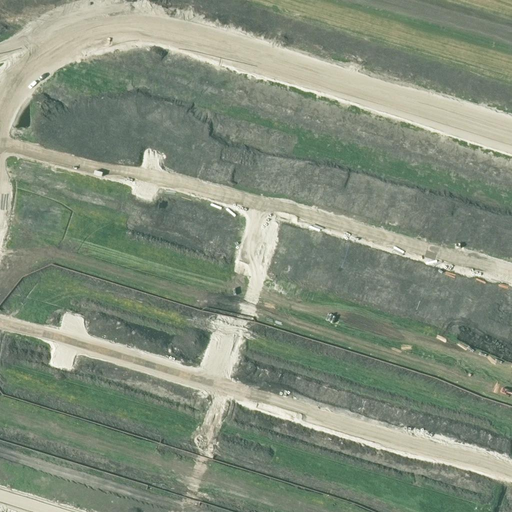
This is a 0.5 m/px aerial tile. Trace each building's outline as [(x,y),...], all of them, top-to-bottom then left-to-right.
[(102,92),(88,135),(96,138),(102,119),(127,126),(128,123),(134,124),(132,128),(151,134),(159,110),(134,102),(135,99),(121,95),(120,98),(102,92)] [(201,134),(193,162),(210,167),(213,158),(227,162),(228,157),(240,160),(238,166),(238,167),(244,148),(232,144),(231,147),(218,142),(219,139),(201,134)] [(322,180),(322,181),(334,184),(335,182),(347,185),(346,188),(347,188),(350,178),(347,177),(351,164),(354,165),(354,164),(329,157),(326,166),(329,167),(325,181),(322,180)] [(73,186),(69,198),(89,204),(87,208),(125,220),(131,202),(74,173),(70,186),(73,186)] [(376,174),(365,210),(366,210),(370,198),(381,202),(382,198),(393,201),(389,213),(378,209),(377,213),(378,213),(378,210),(389,214),(388,217),(389,217),(390,214),(406,219),(405,222),(406,219),(409,220),(409,219),(407,218),(414,194),(413,194),(413,195),(405,193),(406,190),(387,184),(388,178),(387,181),(376,178),(377,174),(376,174)] [(453,205),(445,234),(456,238),(457,235),(470,239),(474,227),(466,224),(471,211),(453,205)] [(160,211),(155,227),(167,231),(169,224),(187,230),(186,233),(195,236),(197,233),(206,236),(212,218),(181,209),(179,217),(160,211)] [(313,239),(290,232),(285,248),(293,251),(292,253),(300,255),(301,253),(308,255),(313,239)] [(320,265),(313,286),(328,290),(332,280),(342,283),(349,260),(333,255),(329,268),(320,265)] [(362,271),(359,281),(368,284),(367,286),(379,290),(380,287),(385,289),(388,279),(383,277),(387,262),(376,259),(371,274),(362,271)] [(410,271),(403,293),(420,299),(421,296),(429,299),(433,285),(425,283),(428,276),(410,271)] [(449,280),(442,303),(450,305),(452,298),(469,304),(473,289),(471,289),(471,287),(449,280)] [(43,291),(40,303),(47,305),(45,313),(62,319),(66,306),(79,310),(87,286),(76,282),(75,287),(67,285),(65,289),(53,286),(51,293),(43,291)] [(482,293),(477,310),(485,313),(483,320),(489,322),(491,314),(500,317),(500,316),(508,319),(511,307),(511,304),(505,302),(505,300),(497,297),(497,296),(491,294),(491,296),(482,293)] [(92,305),(86,322),(104,328),(105,326),(114,329),(116,322),(119,323),(119,324),(134,329),(139,313),(124,309),(103,303),(101,308),(92,305)] [(265,348),(258,371),(275,377),(276,371),(285,374),(292,351),(281,348),(279,353),(265,348)] [(43,358),(27,353),(24,361),(22,360),(19,368),(22,369),(19,377),(34,381),(32,386),(31,385),(28,393),(46,399),(53,377),(40,373),(42,367),(40,366),(43,358)] [(310,365),(303,387),(320,393),(325,378),(331,380),(335,366),(329,364),(327,370),(310,365)] [(78,368),(72,386),(87,390),(85,399),(97,402),(98,398),(109,401),(114,386),(103,383),(105,377),(95,373),(96,371),(94,370),(93,373),(90,372),(91,369),(90,369),(89,372),(78,368)] [(127,383),(122,401),(147,408),(146,412),(155,415),(160,398),(151,395),(152,391),(127,383)] [(387,413),(416,422),(422,404),(395,395),(397,388),(390,386),(391,385),(387,384),(382,400),(390,402),(387,413)] [(437,406),(434,416),(439,418),(436,429),(448,432),(454,413),(442,409),(442,408),(437,406)] [(454,413),(448,432),(460,436),(463,425),(469,427),(472,417),(466,415),(466,416),(454,413)] [(237,415),(231,433),(237,435),(235,442),(248,446),(249,444),(254,445),(258,432),(253,430),(256,421),(237,415)] [(486,422),(483,431),(488,433),(485,444),(497,447),(503,428),(491,424),(491,423),(486,422)] [(511,430),(503,428),(497,447),(509,451),(511,440),(511,430)] [(273,429),(266,451),(277,455),(278,450),(298,456),(302,441),(295,438),(296,436),(273,429)] [(312,436),(304,461),(321,466),(321,465),(333,468),(337,453),(326,450),(329,441),(312,436)] [(352,449),(346,472),(362,477),(361,480),(372,483),(376,465),(367,463),(370,454),(352,449)] [(4,467),(0,477),(18,483),(20,475),(32,478),(36,465),(25,461),(25,459),(10,454),(6,468),(4,467)] [(381,467),(375,485),(382,487),(384,481),(410,489),(416,470),(415,470),(416,467),(407,465),(406,467),(399,465),(398,467),(389,464),(388,469),(381,467)] [(422,481),(415,504),(432,509),(434,502),(445,506),(453,479),(442,476),(442,477),(435,474),(432,484),(422,481)] [(54,475),(49,492),(74,500),(77,491),(83,493),(88,480),(81,477),(79,483),(54,475)] [(466,486),(461,503),(473,507),(471,511),(483,511),(485,510),(488,511),(493,494),(466,486)] [(98,487),(94,500),(100,502),(99,506),(106,508),(106,510),(108,511),(108,510),(112,511),(123,511),(127,500),(113,496),(114,492),(98,487)] [(511,511),(511,497),(507,496),(502,511),(511,511)]
